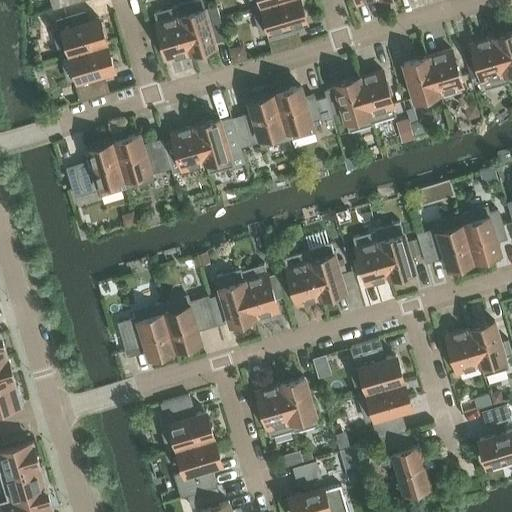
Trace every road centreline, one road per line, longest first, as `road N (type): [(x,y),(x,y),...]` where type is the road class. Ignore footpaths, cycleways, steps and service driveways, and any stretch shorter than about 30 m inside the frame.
road 1 (residential): [(152,99),(343,42)]
road 2 (residential): [(222,363),(411,308)]
road 3 (residential): [(0,237),(51,411)]
road 4 (residential): [(51,411),(222,363)]
road 5 (residential): [(0,145),(152,99)]
road 6 (residential): [(343,42),(489,0)]
road 7 (residential): [(411,308),(451,446)]
road 8 (residential): [(222,363),(261,500)]
